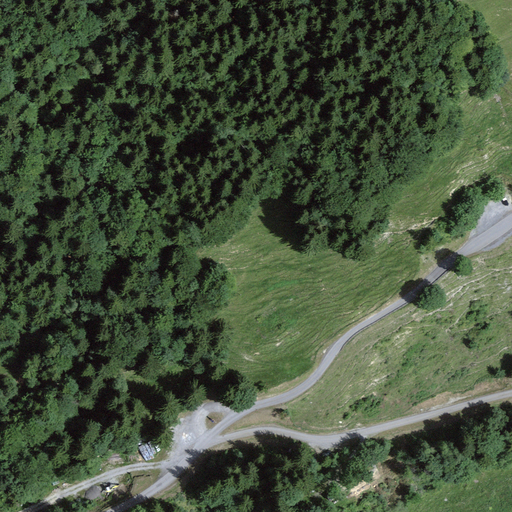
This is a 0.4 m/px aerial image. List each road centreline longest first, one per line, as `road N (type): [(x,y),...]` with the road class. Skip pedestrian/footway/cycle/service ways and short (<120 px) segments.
road 1 (tertiary): [(210,437),(233,416),(311,380),(355,329),(511,220)]
road 2 (unclassified): [(210,437),(269,430),(316,442),(511,393)]
road 3 (tertiary): [(111,511),(172,474),(210,437)]
